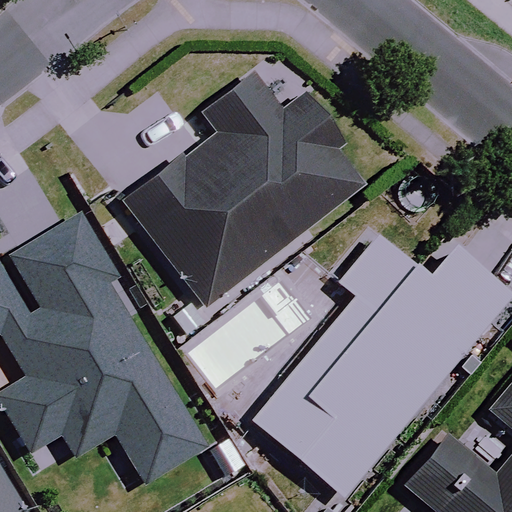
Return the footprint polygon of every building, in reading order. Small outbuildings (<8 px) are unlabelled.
[(161,314),(181,339),(196,326),(201,332),(315,239),(308,231),(357,191),(327,154),(335,148),(296,99),(273,118),(238,76),(195,111),(212,132),(119,208),(188,292),(161,314)] [(107,285),(67,218),(0,258),(0,343),(23,382),(0,395),(0,415),(24,455),(54,437),(68,460),(107,437),(137,487),(195,452),(98,290),(107,285)] [(419,282),(370,241),(332,286),(349,301),(245,424),(334,500),(503,300),(445,251),(419,282)] [(511,511),(511,379),(481,416),(511,442),(511,451),(487,482),(435,438),(395,485),(426,511),(511,511)] [(0,511),(11,511),(0,491),(0,511)]
